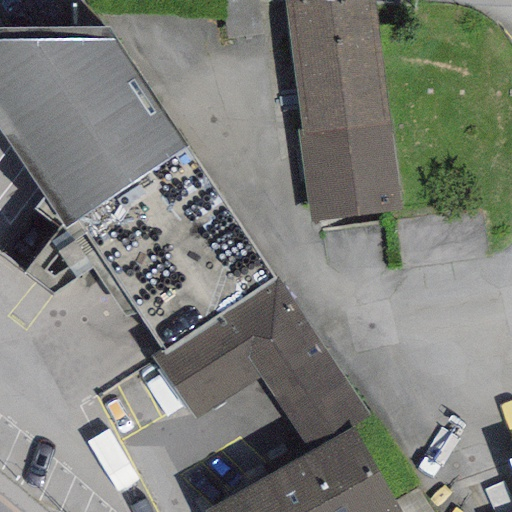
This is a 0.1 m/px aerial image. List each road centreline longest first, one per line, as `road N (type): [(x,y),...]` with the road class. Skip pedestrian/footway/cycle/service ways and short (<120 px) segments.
road 1 (unknown): [(0,318),(136,511)]
road 2 (unknown): [(380,282),(511,285)]
